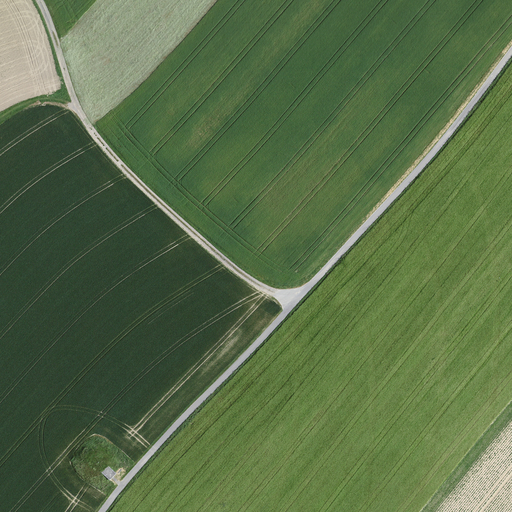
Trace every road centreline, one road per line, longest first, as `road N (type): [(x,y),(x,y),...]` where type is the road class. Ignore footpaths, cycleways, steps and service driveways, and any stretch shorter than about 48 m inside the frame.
road 1 (track): [(511,52),(436,152),(104,511)]
road 2 (track): [(295,303),(230,264),(101,140),(76,100),(41,0)]
